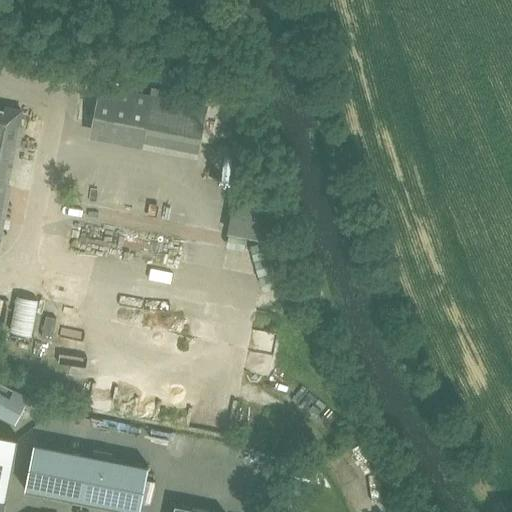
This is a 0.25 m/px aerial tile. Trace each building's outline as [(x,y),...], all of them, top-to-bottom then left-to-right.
[(145,132),(147,125),(202,136),(210,97),(154,86),(153,95),(100,85),(92,121),(145,132)] [(0,237),(10,187),(7,186),(15,146),(18,146),(22,126),(19,126),(22,110),(5,107),(5,109),(0,108),(0,237)] [(42,342),(44,305),(24,304),(21,341),(42,342)] [(0,381),(0,414),(15,422),(28,396),(0,381)] [(18,437),(0,433),(0,498),(7,500),(18,437)] [(148,466),(34,443),(25,489),(139,511),(148,466)]
